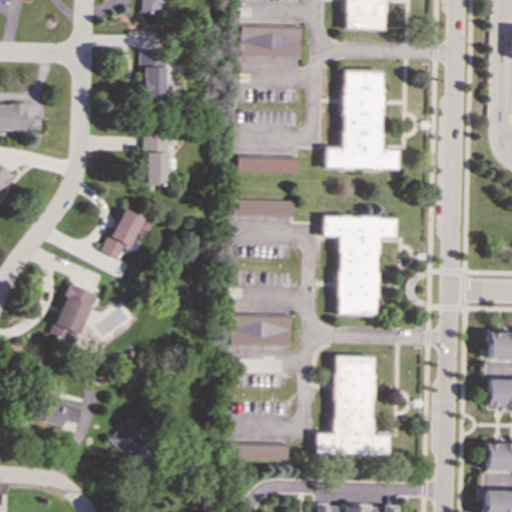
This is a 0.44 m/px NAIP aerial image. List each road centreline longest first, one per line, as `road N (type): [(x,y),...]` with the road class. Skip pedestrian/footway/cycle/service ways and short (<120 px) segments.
road 1 (residential): [(439,511),(454,0)]
road 2 (residential): [(0,292),(74,176),(79,56)]
